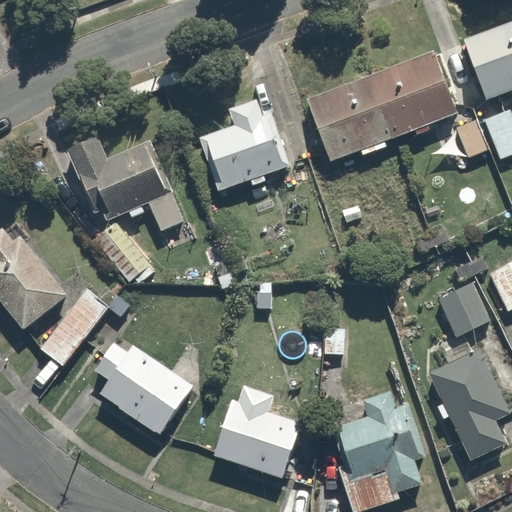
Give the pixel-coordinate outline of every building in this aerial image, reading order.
[(511,19),(460,40),(482,95),(511,83),(511,19)] [(308,95),(334,160),(456,112),(430,46),(308,95)] [(237,120),(204,133),(225,187),(291,161),(264,92),(232,105),(237,120)] [(511,108),(511,105),(484,116),(501,157),(511,151),(511,108)] [(476,113),(455,121),(469,156),(491,147),(476,113)] [(106,154),(95,127),(65,139),(97,220),(148,199),(160,229),(182,220),(149,136),(106,154)] [(0,300),(20,325),(70,285),(26,231),(16,239),(3,224),(0,226),(0,300)] [(511,258),(488,273),(507,305),(511,302),(511,258)] [(470,281),(436,299),(455,334),(488,316),(470,281)] [(88,285),(37,342),(60,363),(111,306),(88,285)] [(347,326),(325,324),(323,351),(345,352),(347,326)] [(118,342),(98,371),(113,381),(104,394),(159,433),(195,381),(140,342),(133,352),(118,342)] [(511,406),(511,400),(485,343),(428,369),(469,458),(507,440),(495,414),(511,406)] [(238,402),(228,399),(211,453),(279,475),(296,420),(266,411),(270,397),(243,388),(238,402)] [(369,410),(335,422),(348,457),(335,461),(352,507),(397,490),(424,480),(414,452),(421,450),(399,388),(366,400),(369,410)]
